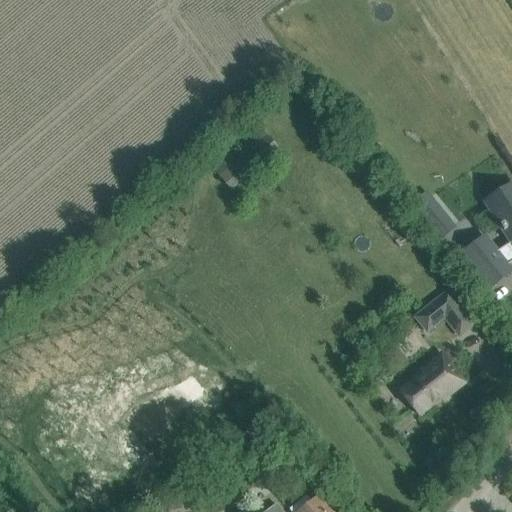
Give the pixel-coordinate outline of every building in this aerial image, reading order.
[(511,200),(492,213),(511,244),(496,253),(483,238),(462,254),(489,289),(511,272),(507,267),(511,263),(511,200)] [(473,326),(447,293),(416,318),(427,332),(444,318),(459,336),(473,326)] [(441,356),(420,373),(421,375),(399,392),(418,416),(440,399),(442,401),(464,384),(441,356)] [(283,467),(295,479),(303,471),(291,459),(283,467)] [(306,496),(288,510),(289,511),(331,511),(327,506),(319,497),(312,502),(306,496)]
